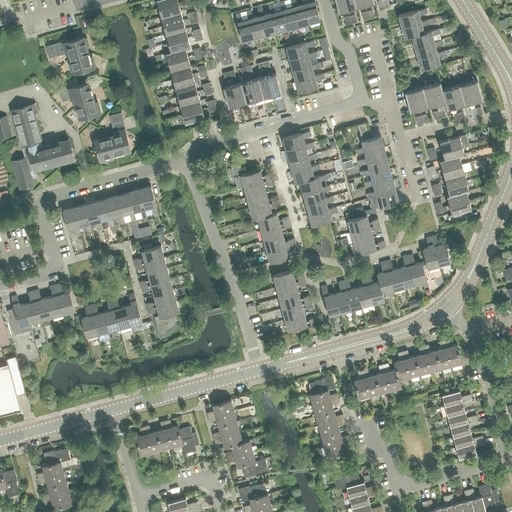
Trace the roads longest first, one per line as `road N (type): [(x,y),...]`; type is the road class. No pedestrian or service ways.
road 1 (residential): [(0,286),(57,271),(38,199),(185,159)]
road 2 (residential): [(258,370),(185,159)]
road 3 (residential): [(507,454),(398,487),(385,440),(373,443),(368,423),(356,426)]
road 4 (tertiary): [(258,370),(397,337),(449,312)]
road 5 (tertiary): [(439,302),(397,327),(258,370)]
road 6 (residential): [(185,159),(203,144),(362,100)]
road 7 (residential): [(507,454),(475,340),(449,312)]
road 8 (tertiary): [(114,410),(258,370)]
road 9 (residential): [(416,198),(392,112),(362,100)]
